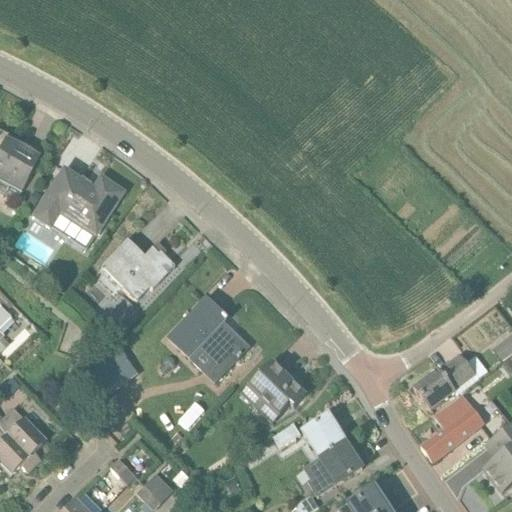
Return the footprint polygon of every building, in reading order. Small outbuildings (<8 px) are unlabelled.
[(0,194),(17,203),(23,190),(38,160),(5,142),(7,139),(0,135),(0,194)] [(95,239),(116,207),(123,195),(99,180),(92,192),(62,173),(32,220),(49,231),(59,216),(95,239)] [(34,195),(28,205),(36,209),(41,199),(34,195)] [(143,261),(126,244),(101,271),(136,304),(149,291),(152,293),(174,270),(159,256),(157,259),(151,253),(143,261)] [(0,342),(2,341),(3,339),(0,336),(0,332),(10,322),(5,317),(12,309),(0,296),(0,342)] [(227,325),(228,323),(206,302),(168,342),(193,365),(203,355),(225,376),(247,353),(230,336),(229,337),(227,334),(221,329),(225,324),(227,325)] [(511,338),(500,348),(508,358),(511,355),(511,338)] [(108,396),(126,383),(135,375),(118,352),(91,373),(98,383),(108,396)] [(475,379),(460,358),(440,374),(439,373),(413,392),(430,415),(456,396),(455,395),(475,379)] [(293,411),(306,398),(304,396),(304,392),(302,389),(299,388),(295,388),(273,366),(242,398),(255,410),(262,402),(279,418),(290,407),(293,411)] [(494,416),(482,400),(469,410),(462,400),(435,421),(445,434),(421,452),(432,468),(483,427),(482,426),(494,416)] [(2,422),(0,423),(0,435),(33,470),(40,463),(34,457),(44,446),(22,423),(12,412),(2,422)] [(320,461),(344,446),(337,435),(338,434),(329,420),(304,436),(320,461)] [(280,452),(300,439),(293,429),(273,442),(280,452)] [(511,429),(487,449),(498,463),(484,473),(502,496),(511,488),(511,429)] [(27,476),(33,470),(0,435),(0,470),(9,480),(20,469),(27,476)] [(352,458),(344,446),(320,461),(304,472),(311,484),(308,486),(318,501),(350,480),(353,479),(353,478),(363,472),(353,457),(352,458)] [(115,467),(110,472),(119,480),(127,488),(135,480),(127,472),(119,463),(115,467)] [(174,483),(186,495),(194,487),(182,475),(174,483)] [(153,498),(145,506),(150,511),(155,511),(161,507),(157,502),(168,491),(156,478),(145,489),(153,498)] [(241,490),(236,479),(225,484),(230,495),(241,490)] [(145,489),(136,498),(145,506),(149,502),(153,498),(145,489)] [(388,511),(374,489),(349,505),(349,506),(339,511),(388,511)] [(97,511),(84,499),(70,511),(97,511)] [(297,511),(319,511),(320,511),(311,499),(296,510),(297,511)]
